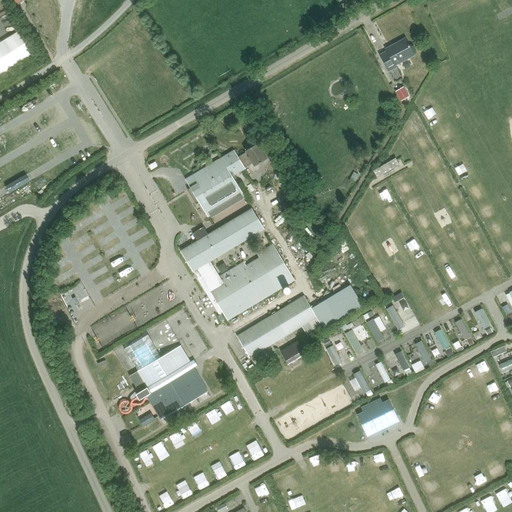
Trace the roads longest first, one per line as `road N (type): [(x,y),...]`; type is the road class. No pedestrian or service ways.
road 1 (unclassified): [(106,511),(25,326),(25,269),(42,225),(93,175),(388,0)]
road 2 (unclassified): [(0,100),(89,40),(131,0)]
